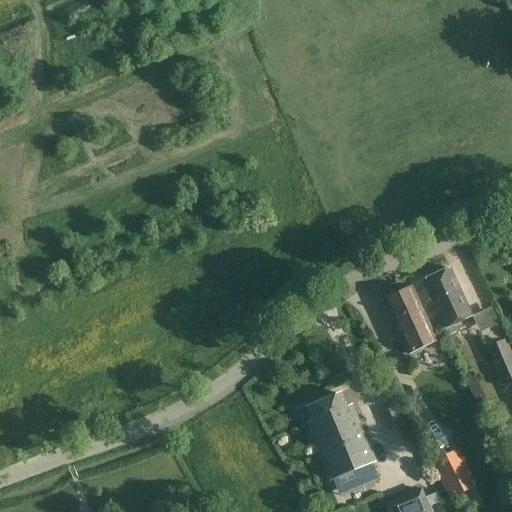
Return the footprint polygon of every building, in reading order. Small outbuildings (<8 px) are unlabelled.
[(479,331),(494,324),(465,256),(449,263),(458,284),(463,281),(469,293),(464,296),(479,331)] [(450,270),(422,283),(444,329),(471,316),(450,270)] [(410,287),(383,299),(408,355),(436,343),(410,287)] [(503,341),(485,348),(502,387),(511,382),(511,355),(507,344),(505,345),(503,341)] [(339,393),(305,408),(311,422),(307,424),(332,480),(333,480),(350,473),(357,490),(380,480),(372,464),(377,461),(377,460),(352,406),(346,408),(339,393)] [(475,487),(457,449),(430,463),(448,500),(475,487)] [(389,511),(430,511),(421,489),(386,503),(389,511)]
